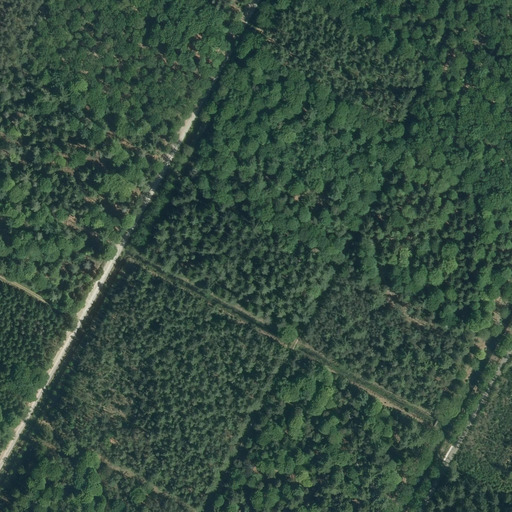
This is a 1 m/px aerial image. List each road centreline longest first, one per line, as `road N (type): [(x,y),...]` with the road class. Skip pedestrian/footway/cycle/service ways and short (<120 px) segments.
road 1 (track): [(202,511),(399,149),(405,114),(458,0)]
road 2 (track): [(0,461),(255,0)]
road 3 (unclassified): [(511,345),(420,511)]
road 4 (track): [(403,128),(246,43)]
road 5 (track): [(202,511),(46,425)]
road 6 (track): [(511,284),(439,417)]
